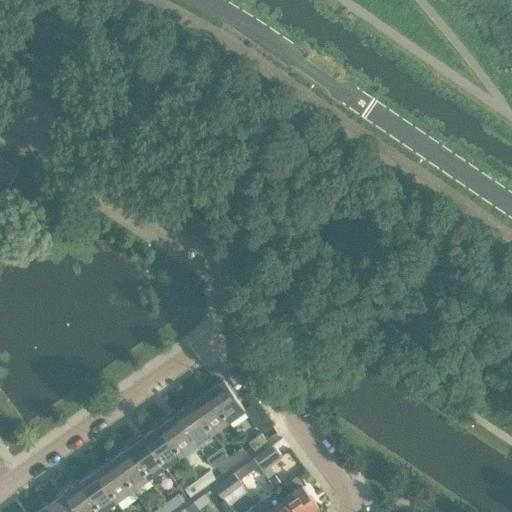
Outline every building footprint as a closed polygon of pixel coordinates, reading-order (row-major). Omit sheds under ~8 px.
[(0,195),(10,181),(18,168),(0,156),(0,195)] [(401,319),(409,306),(388,292),(380,305),(401,319)] [(207,391),(229,421),(244,410),(223,380),(207,391)] [(191,402),(212,433),(229,421),(207,391),(191,402)] [(175,413),(197,444),(212,433),(191,402),(175,413)] [(159,425),(181,455),(197,444),(175,413),(159,425)] [(143,436),(165,466),(181,455),(159,425),(143,436)] [(248,442),(254,450),(266,440),(261,433),(248,442)] [(143,436),(127,447),(149,477),(165,466),(143,436)] [(253,458),(262,471),(282,457),(272,444),(253,458)] [(229,455),(235,463),(247,454),(242,446),(229,455)] [(149,477),(127,447),(111,459),(133,489),(149,477)] [(216,465),(222,473),(235,463),(229,455),(216,465)] [(233,472),(239,479),(258,465),(253,458),(233,472)] [(111,459),(95,470),(117,500),(133,489),(111,459)] [(197,478),(203,486),(216,477),(210,469),(197,478)] [(80,481),(101,511),(117,500),(95,470),(80,481)] [(219,493),(239,479),(233,472),(214,487),(219,493)] [(293,491),(283,499),(292,511),(309,511),(318,506),(295,476),(287,482),(293,491)] [(184,488),(190,496),(203,486),(197,478),(184,488)] [(78,511),(100,511),(101,511),(80,481),(64,492),(78,511)] [(292,511),(283,499),(275,489),(256,503),(263,511),(292,511)] [(78,511),(64,492),(47,504),(53,511),(78,511)] [(166,501),(172,509),(183,501),(178,493),(166,501)] [(203,493),(194,500),(199,508),(208,501),(203,493)] [(180,511),(193,511),(199,508),(194,500),(179,511),(180,511)] [(153,511),(168,511),(172,509),(166,501),(153,511)] [(263,511),(256,503),(243,511),(263,511)]
